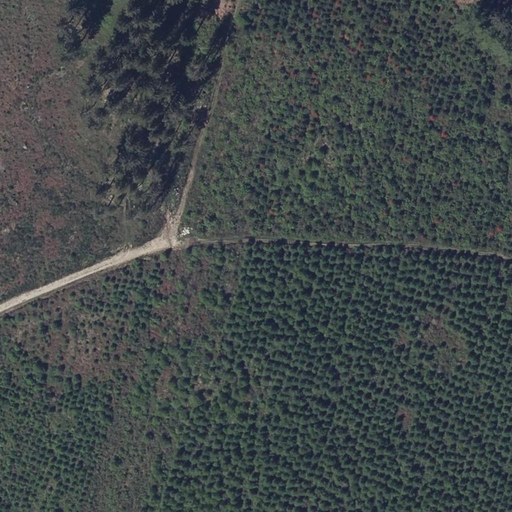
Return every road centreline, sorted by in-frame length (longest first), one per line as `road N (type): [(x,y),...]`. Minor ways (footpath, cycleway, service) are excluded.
road 1 (track): [(163,246),(283,235),(511,256)]
road 2 (track): [(163,246),(237,0)]
road 3 (track): [(0,312),(163,246)]
